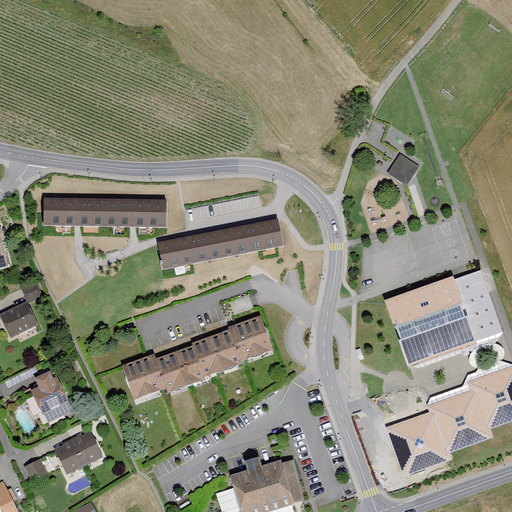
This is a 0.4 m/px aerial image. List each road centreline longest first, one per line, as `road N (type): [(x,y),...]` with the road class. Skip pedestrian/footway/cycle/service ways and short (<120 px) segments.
road 1 (tertiary): [(376,511),(325,364),(336,236),(314,194),(260,167),(126,170),(32,157)]
road 2 (track): [(405,62),(363,126),(329,216)]
